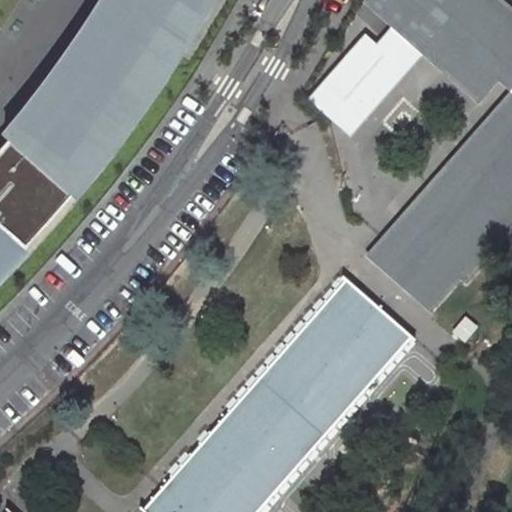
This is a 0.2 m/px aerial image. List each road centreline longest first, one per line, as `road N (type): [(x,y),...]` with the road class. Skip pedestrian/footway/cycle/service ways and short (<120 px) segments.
road 1 (unclassified): [(170,196),(0,382)]
road 2 (unclassified): [(312,0),(211,162),(170,196)]
road 3 (unclassified): [(283,0),(194,139),(170,196)]
